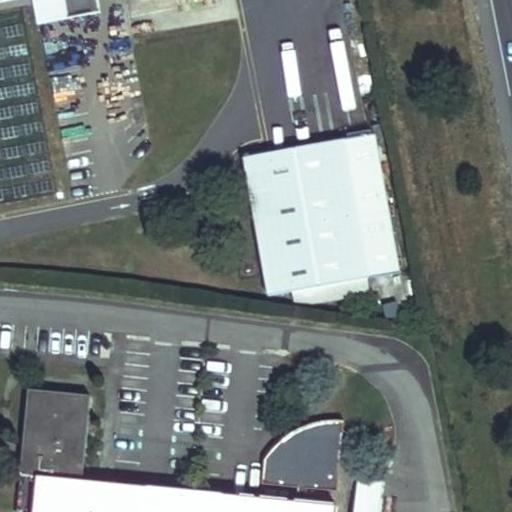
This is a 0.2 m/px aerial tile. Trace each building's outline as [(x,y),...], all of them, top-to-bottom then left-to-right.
[(4,0),(10,25),(43,18),(60,102),(92,96),(89,82),(108,78),(91,0),(4,0)] [(366,271),(342,139),(240,158),(264,290),(366,271)] [(291,431),(279,439),(276,460),(261,458),(258,483),(293,487),(292,501),(81,478),(90,397),(24,391),(16,473),(33,474),(29,511),(330,511),(331,506),(300,502),(302,488),(332,491),(340,421),(320,421),(306,425),(291,431)] [(276,460),(279,439),(272,445),(261,458),(276,460)] [(352,511),(378,511),(380,477),(354,475),(352,511)]
